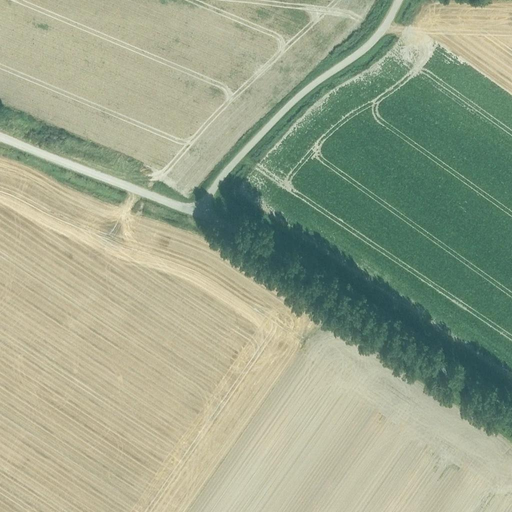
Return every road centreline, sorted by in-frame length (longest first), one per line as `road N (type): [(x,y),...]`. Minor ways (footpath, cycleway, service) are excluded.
road 1 (unclassified): [(511,417),(244,234),(198,213)]
road 2 (unclassified): [(198,213),(220,177),(299,95),(372,41),(398,0)]
road 3 (unclassified): [(198,213),(0,136)]
